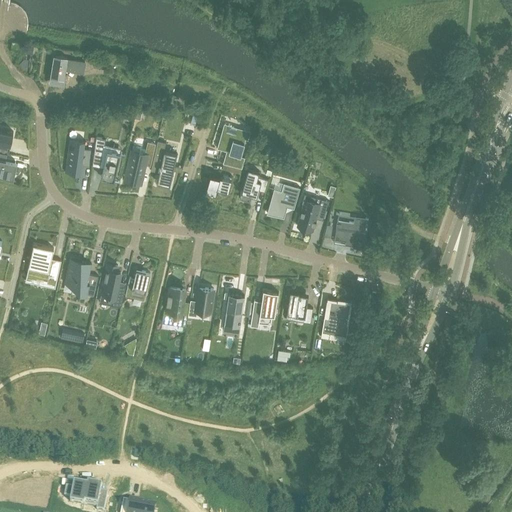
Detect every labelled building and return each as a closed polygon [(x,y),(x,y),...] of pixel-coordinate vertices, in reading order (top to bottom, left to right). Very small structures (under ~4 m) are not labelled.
[(32,54),(33,45),(26,44),(25,52),(32,54)] [(56,56),(53,76),(52,82),(63,84),(66,70),(83,73),(85,62),(67,59),(68,58),(56,56)] [(96,58),(94,67),(106,69),(107,60),(96,58)] [(0,148),(9,151),(14,131),(0,128),(0,148)] [(228,151),(225,163),(242,167),(245,156),(241,155),(246,138),(248,139),(248,138),(247,138),(248,133),(238,130),(237,133),(226,130),(223,141),(221,140),(219,147),(217,147),(217,148),(228,151)] [(95,141),(92,165),(100,167),(100,165),(104,166),(103,168),(101,177),(114,180),(116,170),(120,155),(120,153),(104,149),(105,144),(106,139),(102,138),(96,136),(95,141)] [(69,163),(66,163),(65,172),(81,174),(82,164),(89,165),(91,149),(85,148),(86,140),(73,138),(69,163)] [(129,164),(127,174),(142,178),(145,164),(151,165),(156,142),(148,140),(147,147),(146,150),(133,147),(130,160),(129,160),(128,163),(129,164)] [(158,178),(171,181),(177,153),(164,150),(166,142),(158,140),(151,170),(159,172),(158,178)] [(7,153),(0,151),(0,170),(12,173),(12,170),(13,170),(14,162),(5,160),(7,153)] [(242,167),(225,163),(224,169),(240,173),(242,167)] [(250,200),(250,201),(251,202),(253,195),(257,196),(259,189),(265,191),(268,179),(258,176),(260,171),(259,171),(258,174),(248,171),(242,190),(241,190),(241,192),(240,197),(250,200)] [(210,173),(207,186),(219,189),(229,191),(233,176),(223,173),(222,176),(210,173)] [(283,218),(286,207),(293,209),(300,187),(283,182),(281,190),(273,188),(266,213),(272,214),(271,215),(279,217),(280,217),(283,218)] [(304,203),(297,225),(313,230),(316,217),(323,219),(329,200),(312,195),(309,204),(304,203)] [(347,247),(364,249),(367,231),(365,231),(367,220),(354,218),(354,224),(337,221),(334,241),(348,243),(347,247)] [(54,287),(55,287),(62,260),(52,257),(54,248),(34,243),(25,281),(27,281),(28,277),(45,281),(45,284),(54,286),(54,287)] [(70,257),(65,280),(72,281),(72,282),(72,285),(81,291),(81,292),(94,295),(98,275),(97,275),(88,273),(88,271),(89,271),(91,262),(82,260),(82,261),(79,261),(79,259),(70,257)] [(111,294),(115,295),(117,283),(118,283),(119,279),(120,279),(120,278),(119,278),(120,274),(121,275),(121,274),(120,274),(121,271),(117,270),(118,265),(108,263),(103,284),(106,284),(104,292),(109,293),(108,295),(110,295),(111,294)] [(145,293),(150,272),(142,270),(142,271),(136,270),(134,277),(129,276),(125,295),(136,298),(138,292),(145,293)] [(121,303),(126,285),(118,283),(117,283),(115,295),(113,302),(121,303)] [(186,326),(189,311),(182,310),(185,289),(170,286),(169,293),(168,293),(166,304),(167,304),(166,311),(171,312),(171,314),(172,314),(170,323),(186,326)] [(214,288),(200,286),(197,300),(191,299),(188,314),(196,315),(197,310),(210,312),(214,288)] [(272,315),(275,315),(278,291),(263,289),(262,302),(254,301),(250,326),(258,327),(259,322),(271,324),(272,315)] [(305,293),(291,291),(287,313),(304,316),(306,307),(308,298),(304,297),(305,293)] [(224,323),(240,326),(244,298),(241,298),(241,295),(232,293),(232,296),(228,296),(224,323)] [(321,335),(321,336),(346,340),(346,339),(346,336),(348,324),(347,324),(349,312),(350,312),(349,312),(350,303),(338,301),(338,299),(337,299),(337,301),(331,300),(328,317),(325,316),(324,316),(322,332),(321,335)] [(311,323),(313,308),(306,307),(304,316),(303,321),(311,323)] [(84,333),(74,331),(72,340),(82,342),(84,333)] [(136,345),(125,344),(128,353),(133,354),(136,345)] [(290,351),(278,349),(277,359),(287,361),(287,356),(290,356),(290,351)] [(14,482),(12,494),(31,498),(30,504),(39,506),(39,503),(46,505),(51,479),(36,477),(36,480),(26,478),(25,485),(14,482)] [(66,487),(64,497),(71,498),(70,503),(84,506),(88,486),(87,485),(74,483),(73,488),(66,487)] [(88,486),(84,506),(97,508),(97,511),(103,511),(104,511),(108,493),(101,492),(102,486),(88,483),(87,485),(88,486)] [(124,500),(121,511),(151,511),(152,506),(142,504),(143,503),(131,500),(131,502),(124,500)]
